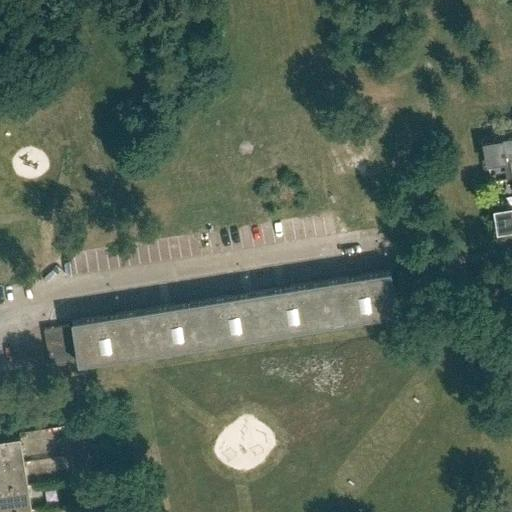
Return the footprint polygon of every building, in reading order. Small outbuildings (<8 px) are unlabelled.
[(511,174),(511,137),(485,142),(488,163),(510,159),(511,174)] [(484,171),(485,179),(499,177),(498,169),(484,171)] [(511,205),(495,208),(498,229),(511,226),(511,205)] [(327,278),(334,320),(398,310),(391,268),(327,278)] [(270,330),(334,320),(327,278),(264,288),(270,330)] [(207,340),(270,330),(264,288),(200,298),(207,340)] [(144,350),(207,340),(200,298),(137,308),(144,350)] [(79,360),(144,350),(137,308),(73,318),(79,360)] [(46,340),(71,336),(69,324),(44,327),(46,340)] [(48,352),(73,348),(71,336),(46,340),(48,352)] [(73,348),(48,352),(50,365),(75,361),(73,348)] [(73,454),(85,452),(82,433),(70,435),(73,454)] [(0,465),(25,461),(21,436),(0,439),(0,465)] [(76,478),(89,476),(86,457),(73,459),(76,478)] [(0,490),(29,485),(25,461),(0,465),(0,490)] [(80,502),(93,500),(90,481),(77,484),(80,502)] [(0,511),(14,511),(33,510),(29,485),(0,490),(0,511)]
